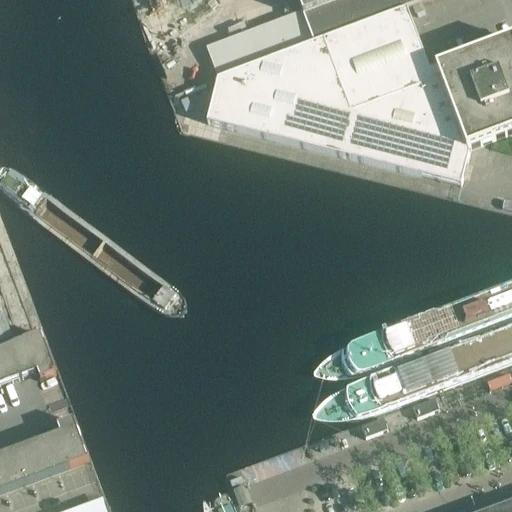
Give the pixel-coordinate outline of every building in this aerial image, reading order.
[(160,0),(172,29),(250,0),(160,0)] [(352,0),(162,72),(172,98),(220,79),(313,44),(322,41),(388,17),(432,0),(352,0)] [(444,82),(439,69),(431,72),(407,11),(388,18),(388,17),(322,41),(351,117),(444,82)] [(322,41),(313,44),(220,79),(208,126),(442,183),(462,188),(471,151),(444,82),(351,117),(322,41)] [(511,41),(439,69),(444,82),(471,151),(511,135),(511,41)] [(511,274),(225,377),(255,463),(511,366),(511,274)] [(41,337),(0,351),(0,389),(38,375),(41,383),(57,377),(41,337)] [(61,437),(0,459),(0,496),(88,464),(73,423),(58,429),(61,437)] [(246,489),(234,493),(240,508),(251,504),(246,489)] [(236,511),(229,492),(211,499),(215,511),(236,511)] [(358,505),(354,492),(347,494),(352,507),(358,505)]
